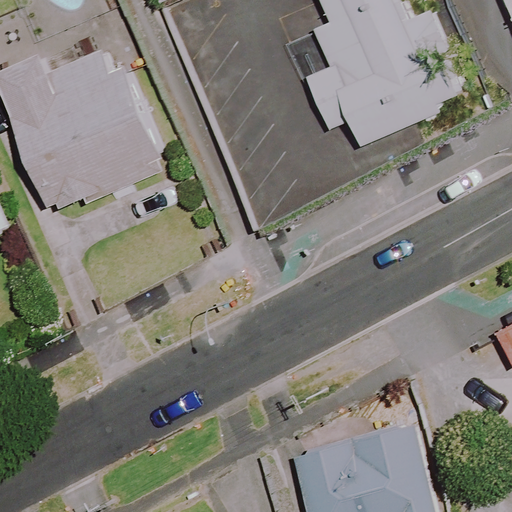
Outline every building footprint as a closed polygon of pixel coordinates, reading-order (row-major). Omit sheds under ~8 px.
[(151,0),(156,10),(181,0),(151,0)] [(356,121),(367,146),(446,113),(443,105),(470,94),(436,11),(410,22),(400,0),(324,0),(335,24),(320,30),(336,70),(311,80),(332,131),(356,121)] [(75,65),(69,49),(4,75),(59,210),(177,162),(138,67),(119,75),(109,51),(75,65)] [(0,233),(14,227),(0,195),(0,233)] [(440,511),(413,422),(315,451),(321,471),(304,476),(314,511),(440,511)] [(511,466),(511,433),(484,444),(495,473),(511,466)]
